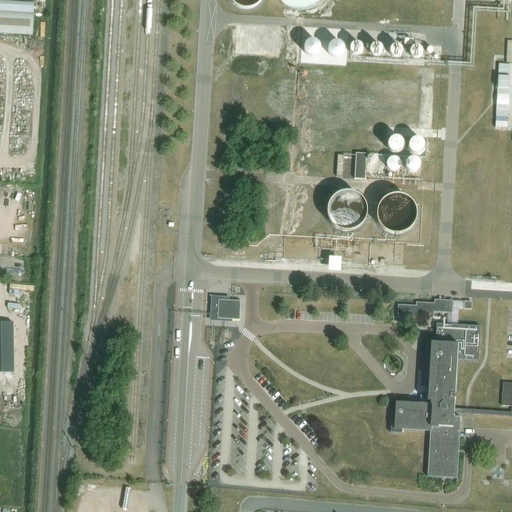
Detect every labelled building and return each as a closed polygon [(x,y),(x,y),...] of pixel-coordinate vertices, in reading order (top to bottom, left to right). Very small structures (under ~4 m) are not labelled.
[(0,33),(33,36),(35,4),(15,3),(14,13),(0,12),(0,33)] [(496,119),(509,119),(509,101),(497,101),(496,119)] [(365,180),(367,154),(356,153),(355,180),(365,180)] [(390,161),(397,170),(403,165),(396,156),(390,161)] [(422,168),(421,157),(414,157),(415,169),(422,168)] [(287,186),(281,221),(308,225),(309,215),(316,216),(320,191),(287,186)] [(345,228),(374,224),(370,199),(364,200),(362,189),(332,194),(336,223),(344,222),(345,228)] [(424,227),(416,191),(381,198),(388,234),(424,227)] [(343,270),(346,258),(337,256),(334,268),(343,270)] [(211,297),(210,321),(232,323),(232,319),(239,320),(240,302),(229,301),(230,298),(211,297)] [(434,300),(434,303),(416,303),(416,306),(398,305),(398,317),(416,318),(416,315),(433,315),(434,312),(452,313),(452,301),(434,300)] [(16,323),(0,323),(0,373),(17,373),(16,323)] [(511,406),(511,413),(454,409),(454,400),(456,400),(456,395),(455,395),(457,360),(478,361),(480,327),(436,324),(435,343),(431,343),(428,386),(427,386),(426,401),(430,402),(430,404),(396,402),(395,413),(392,413),(391,433),(402,434),(402,430),(430,431),(428,477),(457,479),(461,417),(454,417),(454,413),(511,417),(511,416),(511,383),(503,383),(501,406),(511,406)]
